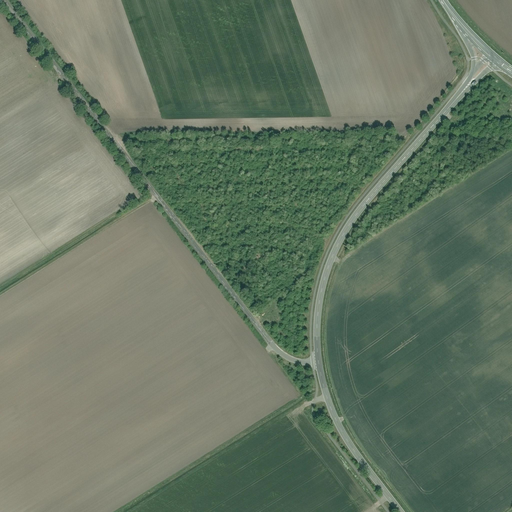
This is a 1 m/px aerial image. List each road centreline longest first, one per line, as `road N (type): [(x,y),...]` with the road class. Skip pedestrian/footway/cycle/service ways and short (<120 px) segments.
road 1 (unclassified): [(3,0),(266,336),(283,355),(318,362)]
road 2 (tertiary): [(318,362),(321,292),(344,233),(476,76)]
road 3 (tertiary): [(400,511),(333,416),(318,362)]
